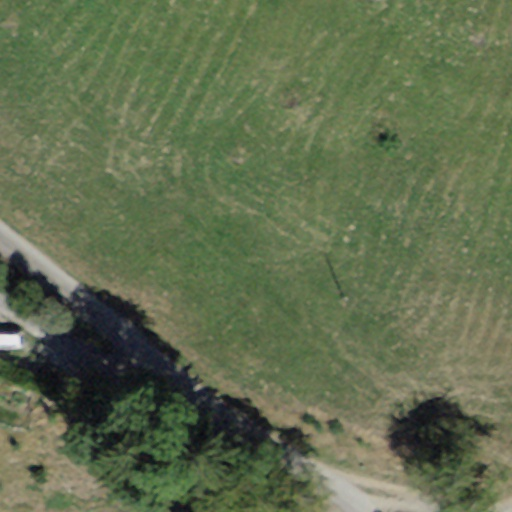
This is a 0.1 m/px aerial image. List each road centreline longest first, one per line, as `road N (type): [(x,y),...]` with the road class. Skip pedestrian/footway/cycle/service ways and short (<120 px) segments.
road 1 (track): [(511,507),(443,511),(306,481),(0,506)]
road 2 (residential): [(0,242),(350,511)]
